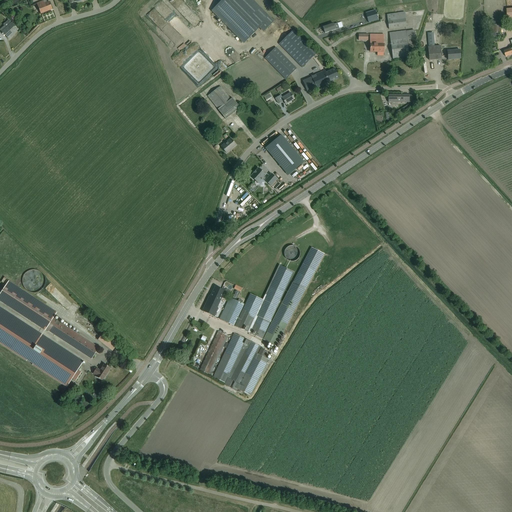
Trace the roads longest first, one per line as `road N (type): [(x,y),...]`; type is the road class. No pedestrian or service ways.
road 1 (unclassified): [(212,267),(221,205),(242,157),(291,118),(358,85)]
road 2 (tertiary): [(265,220),(452,96)]
road 3 (unclassified): [(297,511),(107,463)]
road 4 (unknown): [(212,0),(208,18),(218,37),(236,49),(273,40),(297,64),(313,105)]
road 5 (unclassified): [(0,72),(44,29),(117,0)]
